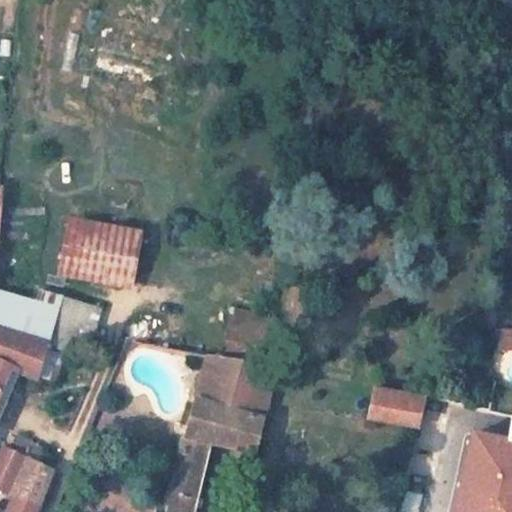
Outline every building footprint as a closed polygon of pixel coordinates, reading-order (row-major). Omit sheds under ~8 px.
[(136,245),(62,230),(54,269),(128,284),(136,245)] [(0,330),(44,343),(54,312),(0,295),(0,330)] [(249,347),(253,310),(225,307),(222,344),(249,347)] [(0,408),(14,374),(35,381),(46,344),(44,343),(0,330),(0,408)] [(511,334),(495,334),(494,351),(511,352),(511,334)] [(192,400),(261,420),(264,420),(276,372),(270,370),(204,358),(192,400)] [(366,420),(415,429),(421,400),(372,390),(366,420)] [(251,456),(261,420),(192,400),(161,508),(154,507),(152,511),(191,511),(208,446),(251,456)] [(468,452),(511,461),(511,418),(510,418),(504,444),(471,437),(468,452)] [(44,451),(17,440),(11,454),(38,465),(44,451)] [(11,454),(2,450),(0,453),(0,489),(14,497),(6,511),(33,511),(52,471),(38,465),(11,454)] [(460,488),(454,511),(511,511),(511,461),(468,452),(466,458),(476,460),(470,490),(460,488)] [(476,460),(466,458),(460,488),(470,490),(476,460)] [(403,483),(396,511),(420,511),(422,505),(431,507),(446,510),(449,495),(403,483)]
